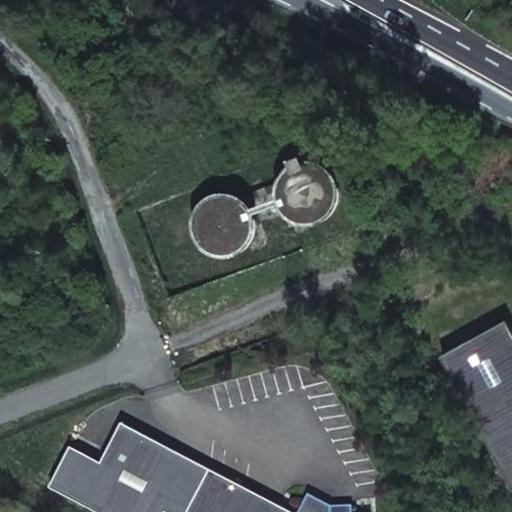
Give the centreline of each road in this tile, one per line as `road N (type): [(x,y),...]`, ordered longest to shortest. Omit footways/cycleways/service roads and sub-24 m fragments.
road 1 (unclassified): [(0,412),(511,218)]
road 2 (trunk): [(301,0),(511,115)]
road 3 (unknown): [(148,356),(199,413),(283,446),(334,452)]
road 4 (trunk): [(511,72),(375,0)]
